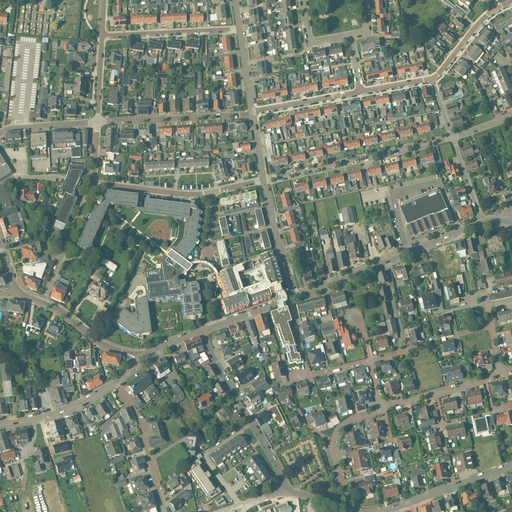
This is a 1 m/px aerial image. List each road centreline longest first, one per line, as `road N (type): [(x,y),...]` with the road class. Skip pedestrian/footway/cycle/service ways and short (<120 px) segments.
road 1 (tertiary): [(296,297),(481,221)]
road 2 (residential): [(263,180),(451,138)]
road 3 (residential): [(286,490),(201,331)]
road 4 (residential): [(96,122),(252,111)]
road 5 (unclassified): [(165,511),(132,406),(115,381)]
road 6 (residential): [(102,34),(239,29)]
road 7 (residential): [(41,303),(92,182)]
road 8 (residential): [(346,510),(335,433),(380,408)]
road 9 (residential): [(380,408),(502,374)]
road 10 (tertiary): [(0,424),(54,414),(115,381)]
road 11 (tertiary): [(296,297),(263,180)]
road 12 (residential): [(213,192),(92,182)]
